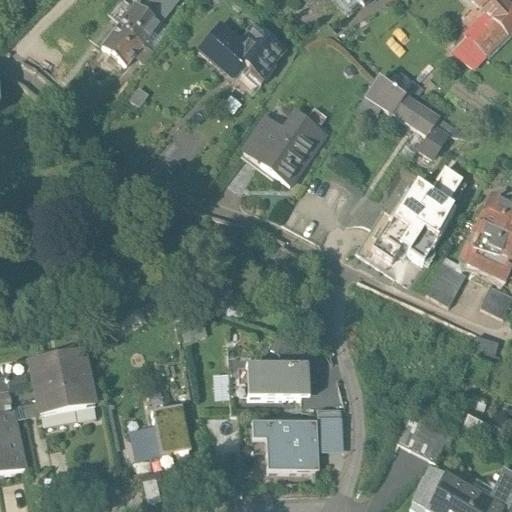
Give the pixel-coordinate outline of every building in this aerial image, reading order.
[(146,21),(158,31),(182,0),(156,0),(146,13),(149,16),(146,21)] [(353,0),(362,10),(373,0),(353,0)] [(511,2),(506,9),(496,0),(468,0),(485,17),(506,38),(511,32),(511,2)] [(141,51),(142,51),(158,31),(146,21),(133,11),(117,32),(117,33),(141,52),(141,51)] [(485,17),(464,40),(484,59),(506,38),(485,17)] [(133,63),(141,52),(117,33),(100,53),(125,72),(133,63)] [(280,60),(254,38),(247,47),(242,53),(217,33),(197,58),(223,78),(234,64),(243,72),(244,71),(248,75),(248,83),(259,92),(271,75),(269,74),(280,60)] [(152,61),(141,52),(133,63),(144,71),(152,61)] [(243,72),(234,64),(223,78),(232,86),(243,72)] [(464,142),(465,139),(416,111),(376,85),(354,117),(373,128),(379,116),(425,143),(417,156),(431,165),(443,143),(430,136),(432,132),(444,140),(445,139),(451,142),(464,142)] [(294,121),(282,139),(264,127),(241,163),(288,193),(323,140),(294,121)] [(461,184),(443,173),(429,196),(415,188),(408,199),(405,197),(370,254),(390,267),(399,253),(422,267),(430,255),(431,256),(455,212),(447,208),(461,184)] [(511,198),(496,205),(490,202),(482,220),(475,223),(478,228),(475,235),(469,237),(472,242),(469,247),(472,249),(466,262),(476,266),(478,273),(504,283),(509,269),(507,268),(509,264),(510,264),(511,259),(511,198)] [(448,309),(465,278),(442,266),(425,298),(448,309)] [(511,299),(511,298),(489,288),(479,310),(503,320),(511,299)] [(81,358),(0,375),(0,379),(2,388),(0,387),(0,481),(21,477),(9,418),(36,412),(39,424),(93,412),(81,358)] [(306,372),(244,375),(245,407),(308,404),(306,372)] [(159,461),(189,455),(180,412),(150,418),(159,461)] [(453,437),(409,420),(396,449),(435,466),(443,447),(449,449),(453,437)] [(339,425),(316,426),(318,459),(342,458),(340,424),(339,424),(339,425)] [(315,429),(249,432),(250,450),(264,449),(265,479),(317,476),(315,429)] [(477,494),(443,478),(440,484),(425,479),(409,511),(511,511),(511,492),(511,493),(511,491),(511,474),(503,470),(493,489),(482,484),(477,494)] [(159,507),(154,485),(142,488),(147,510),(159,507)]
